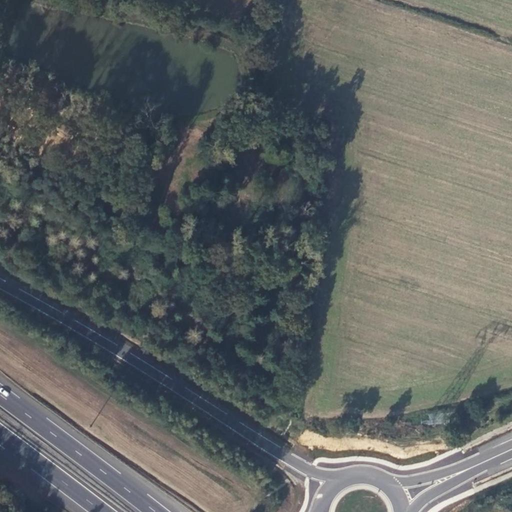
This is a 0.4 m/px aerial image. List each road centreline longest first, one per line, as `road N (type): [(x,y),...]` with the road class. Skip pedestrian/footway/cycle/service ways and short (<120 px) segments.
road 1 (trunk): [(331,491),(0,285)]
road 2 (trunk): [(154,511),(0,396)]
road 3 (trunk): [(0,435),(102,511)]
